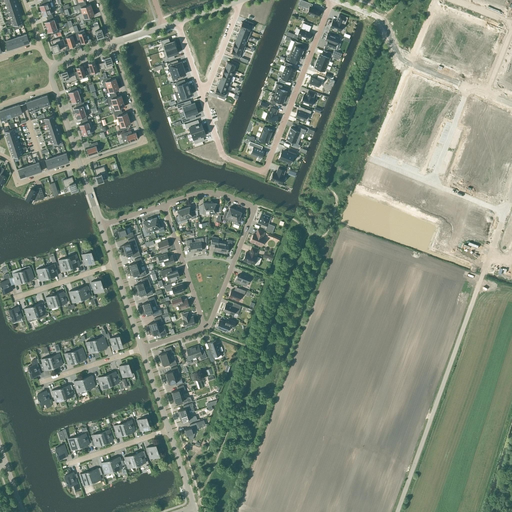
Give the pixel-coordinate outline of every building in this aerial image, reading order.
[(47,0),(45,0),(41,2),(42,4),(39,5),(41,11),(51,7),(50,2),(48,2),(47,0)] [(302,0),(299,0),(298,5),(308,9),(307,13),(310,14),(310,15),(313,16),(313,15),(317,17),(319,10),(311,7),(312,4),(302,0)] [(16,2),(6,5),(7,9),(4,10),(5,12),(8,11),(8,10),(17,7),(16,2)] [(81,10),(82,13),(92,10),(91,7),(90,4),(82,7),(81,4),(78,5),(79,11),(81,10)] [(8,11),(9,15),(6,15),(7,17),(9,16),(10,16),(9,16),(19,12),(17,7),(8,10),(8,11)] [(53,12),(51,7),(41,11),(43,16),(46,15),(47,18),(52,16),(51,13),(53,12)] [(439,9),(436,17),(441,19),(444,11),(439,9)] [(93,12),(92,10),(82,13),(83,16),(82,17),(83,22),(89,20),(88,17),(94,15),(93,12)] [(444,11),(441,19),(446,21),(449,13),(444,11)] [(11,20),(8,21),(5,22),(6,23),(11,22),(11,21),(21,17),(19,12),(9,16),(10,16),(9,16),(11,20)] [(449,13),(446,21),(451,23),(454,15),(449,13)] [(347,17),(339,14),(337,19),(337,21),(332,20),(330,27),(333,28),(332,29),(336,31),(336,29),(340,31),(343,23),(345,23),(347,17)] [(454,15),(451,23),(456,25),(459,17),(454,15)] [(52,16),(47,18),(47,21),(45,22),(46,27),(57,23),(55,19),(55,18),(53,19),(52,16)] [(22,23),(21,17),(11,21),(11,22),(13,26),(22,23)] [(459,17),(456,25),(461,27),(464,19),(459,17)] [(240,27),(251,31),(250,31),(253,23),(247,21),(246,23),(242,22),(240,27)] [(470,21),(466,29),(471,31),(475,23),(470,21)] [(311,25),(303,22),(301,28),(300,28),(297,35),(308,39),(310,32),(307,31),(308,29),(310,25),(311,26),(311,25)] [(57,23),(46,27),(48,32),(51,31),(52,34),(58,32),(57,29),(55,24),(57,24),(57,23)] [(475,23),(471,31),(476,33),(480,25),(475,23)] [(98,25),(94,26),(90,28),(93,35),(96,34),(97,38),(99,37),(101,37),(101,36),(103,36),(102,32),(101,29),(101,28),(100,29),(98,24),(98,25)] [(480,25),(476,33),(481,35),(485,27),(480,25)] [(238,32),(249,36),(251,31),(240,27),(238,32)] [(485,27),(481,35),(486,37),(490,29),(485,27)] [(490,29),(486,37),(491,39),(495,31),(490,29)] [(81,32),(80,30),(75,32),(77,38),(80,37),(80,39),(82,43),(84,42),(86,42),(88,41),(86,37),(86,35),(84,31),(81,32)] [(76,45),(74,41),(74,39),(77,38),(75,32),(69,34),(70,36),(66,37),(67,41),(68,43),(69,47),(71,46),(72,47),(74,46),(73,46),(76,45)] [(236,37),(247,41),(249,36),(238,32),(236,37)] [(338,38),(327,33),(324,40),(327,41),(325,45),(334,49),(335,45),(336,45),(338,38)] [(29,43),(26,34),(21,36),(24,44),(29,43)] [(24,44),(21,36),(16,37),(19,46),(24,44)] [(16,37),(11,39),(14,48),(19,46),(16,37)] [(234,42),(245,47),(245,46),(243,45),(245,41),(247,42),(247,41),(236,37),(235,42),(234,42)] [(59,38),(57,39),(51,41),(51,40),(52,45),(51,45),(52,46),(51,46),(52,48),(54,52),(56,52),(58,51),(60,50),(59,47),(65,45),(63,39),(60,40),(59,38)] [(170,42),(169,38),(160,41),(164,51),(176,47),(174,41),(170,42)] [(14,48),(11,39),(5,41),(8,50),(14,48)] [(304,44),(295,40),(291,50),(302,55),(304,49),(302,48),(304,44)] [(232,47),(243,52),(245,47),(234,42),(232,47)] [(438,50),(435,58),(443,61),(447,50),(440,47),(441,45),(438,43),(435,49),(438,50)] [(178,53),(176,47),(163,51),(165,57),(163,58),(164,62),(175,58),(174,55),(178,53)] [(232,56),(239,59),(242,51),(243,52),(232,47),(230,53),(233,54),(232,56)] [(302,55),(291,50),(288,56),(288,55),(286,60),(296,64),(297,60),(299,60),(302,55)] [(330,58),(319,54),(316,60),(327,65),(330,58)] [(105,62),(101,63),(99,64),(101,69),(104,68),(105,70),(112,68),(113,68),(111,64),(113,63),(112,62),(112,60),(111,60),(110,56),(108,57),(108,56),(106,57),(104,58),(105,62)] [(479,66),(476,74),(482,77),(483,74),(484,74),(486,70),(485,70),(487,65),(483,64),(484,61),(479,59),(477,65),(479,66)] [(183,68),(181,62),(178,63),(177,60),(167,63),(170,72),(183,68)] [(327,65),(316,60),(314,67),(325,72),(327,65)] [(89,67),(90,69),(87,70),(89,76),(95,74),(94,72),(98,71),(96,67),(96,65),(94,61),(92,62),(90,62),(90,63),(88,63),(90,67),(89,67)] [(224,67),(234,71),(233,70),(235,65),(236,66),(237,63),(232,61),(231,63),(227,62),(225,67),(224,67)] [(292,65),(285,62),(284,66),(285,66),(283,72),(293,76),(296,70),(291,68),(292,65)] [(89,76),(87,70),(84,71),(84,69),(83,69),(82,65),(80,66),(78,66),(78,67),(76,67),(77,71),(78,73),(80,79),(89,76)] [(222,72),(232,76),(234,71),(224,67),(222,72)] [(183,78),(182,75),(185,74),(183,68),(170,72),(173,81),(183,78)] [(62,72),(60,72),(62,77),(62,79),(63,79),(63,80),(64,79),(65,84),(66,84),(66,83),(77,80),(74,72),(68,74),(67,70),(65,71),(64,71),(62,72)] [(221,77),(231,81),(232,81),(233,82),(235,77),(232,76),(222,72),(223,72),(221,77)] [(293,76),(283,72),(281,78),(279,77),(278,81),(285,83),(286,80),(291,82),(293,76)] [(325,77),(318,75),(317,78),(310,76),(308,83),(318,87),(321,80),(323,81),(325,77)] [(219,82),(229,86),(231,81),(221,77),(219,82)] [(106,84),(107,87),(117,83),(116,81),(115,78),(109,80),(109,78),(103,80),(104,84),(106,84)] [(184,80),(176,82),(179,92),(190,88),(188,82),(185,83),(184,80)] [(216,87),(227,91),(228,91),(226,91),(228,88),(229,88),(229,86),(219,82),(217,87),(216,87)] [(106,90),(108,96),(114,94),(113,91),(119,89),(118,86),(117,83),(107,87),(108,90),(106,90)] [(282,86),(276,84),(273,90),(276,91),(275,94),(285,97),(287,92),(281,89),(282,86)] [(70,88),(71,91),(68,92),(70,97),(79,94),(77,89),(76,86),(70,88)] [(218,97),(224,99),(227,91),(216,87),(214,92),(219,94),(218,97)] [(179,92),(175,93),(178,102),(189,98),(188,95),(192,94),(190,88),(179,92)] [(314,93),(308,90),(306,95),(303,94),(301,101),(311,105),(314,98),(312,98),(314,93)] [(79,94),(70,97),(72,103),(75,102),(76,104),(81,103),(80,100),(81,100),(80,99),(79,94)] [(112,101),(113,104),(123,101),(122,98),(121,95),(115,97),(114,94),(108,96),(110,101),(112,101)] [(285,97),(275,94),(274,96),(271,95),(269,101),(275,103),(276,101),(283,103),(285,97)] [(47,95),(41,97),(44,106),(45,109),(48,108),(47,105),(50,104),(47,95)] [(41,97),(36,99),(39,107),(44,106),(41,97)] [(39,107),(36,99),(31,100),(34,109),(39,107)] [(34,109),(31,100),(26,102),(29,111),(34,109)] [(196,108),(194,103),(195,102),(190,104),(189,100),(176,104),(178,108),(182,107),(183,112),(196,108)] [(466,106),(464,111),(472,114),(477,102),(471,100),(469,107),(466,106)] [(112,108),(114,113),(120,111),(119,108),(125,106),(124,103),(123,101),(113,104),(114,107),(112,108)] [(477,102),(472,114),(478,117),(477,119),(479,120),(482,113),(479,112),(482,105),(477,102)] [(81,103),(76,104),(76,107),(74,108),(75,114),(86,110),(84,105),(82,105),(81,103)] [(403,103),(401,108),(410,111),(412,106),(403,103)] [(19,104),(14,106),(17,115),(22,113),(19,104)] [(17,115),(14,106),(9,108),(12,117),(17,115)] [(276,110),(270,107),(268,113),(267,112),(264,119),(274,123),(277,116),(274,115),(275,114),(276,110)] [(310,111),(300,107),(299,110),(297,109),(294,117),(303,121),(304,119),(307,120),(310,111)] [(12,117),(9,108),(4,110),(7,118),(12,117)] [(195,118),(194,115),(198,113),(196,108),(183,112),(185,117),(181,119),(182,122),(195,118)] [(401,108),(399,113),(408,117),(410,111),(401,108)] [(86,110),(75,114),(77,119),(80,118),(81,121),(87,119),(86,116),(88,115),(87,115),(86,110)] [(118,118),(119,121),(129,118),(128,115),(127,112),(121,114),(120,111),(114,113),(116,119),(118,118)] [(399,113),(397,118),(406,122),(408,117),(399,113)] [(45,123),(42,124),(40,125),(40,127),(46,125),(46,124),(55,121),(53,115),(44,119),(45,123)] [(434,115),(432,120),(441,123),(443,118),(434,115)] [(129,121),(129,118),(119,121),(120,124),(118,125),(120,131),(125,129),(124,126),(130,124),(129,121)] [(397,118),(395,123),(404,127),(406,122),(397,118)] [(87,119),(81,121),(82,124),(79,125),(81,130),(91,126),(90,127),(88,122),(87,119)] [(198,120),(185,124),(186,128),(189,127),(191,133),(203,129),(201,123),(199,124),(198,120)] [(432,120),(430,125),(439,129),(441,123),(432,120)] [(57,126),(55,121),(46,124),(46,125),(47,129),(57,126)] [(298,128),(292,126),(290,132),(302,137),(304,131),(306,132),(307,128),(300,125),(298,128)] [(430,125),(428,130),(437,134),(439,129),(430,125)] [(57,126),(47,129),(49,133),(46,134),(46,136),(49,135),(49,134),(59,131),(57,126)] [(91,126),(81,130),(83,135),(85,134),(86,137),(92,135),(91,132),(93,132),(93,131),(91,126)] [(272,130),(264,127),(259,139),(267,143),(272,130)] [(14,129),(4,132),(6,137),(15,134),(16,135),(21,133),(21,131),(15,133),(14,129)] [(206,135),(203,129),(191,133),(195,144),(203,141),(202,137),(206,135)] [(393,129),(391,134),(400,137),(402,132),(393,129)] [(428,130),(426,135),(435,139),(437,134),(428,130)] [(50,138),(48,139),(45,140),(45,142),(51,140),(51,139),(60,136),(59,131),(49,134),(49,135),(50,138)] [(123,133),(121,134),(124,143),(128,142),(132,140),(134,140),(138,138),(137,136),(136,134),(136,132),(132,133),(130,134),(129,131),(127,132),(125,132),(123,133)] [(471,131),(469,137),(477,140),(479,134),(471,131)] [(302,137),(290,132),(287,138),(294,140),(292,144),(300,147),(301,143),(299,143),(302,137)] [(17,139),(16,135),(15,134),(6,137),(7,142),(17,139)] [(391,134),(389,139),(398,142),(400,137),(391,134)] [(62,141),(60,136),(51,139),(51,140),(52,145),(62,141)] [(469,137),(467,142),(475,145),(477,140),(469,137)] [(19,143),(17,139),(7,142),(9,147),(19,144),(19,145),(22,144),(21,142),(19,143)] [(389,139),(387,144),(396,147),(398,142),(389,139)] [(264,151),(261,149),(262,146),(250,141),(248,145),(253,147),(250,154),(261,159),(264,151)] [(424,141),(422,146),(431,149),(433,144),(424,141)] [(99,147),(97,142),(91,144),(92,147),(86,149),(87,151),(87,153),(88,155),(92,154),(94,153),(98,152),(97,148),(99,147)] [(467,142),(465,147),(474,150),(475,145),(467,142)] [(20,148),(19,145),(19,144),(9,147),(11,153),(21,149),(21,150),(27,148),(26,146),(20,148)] [(387,144),(385,149),(394,153),(396,147),(387,144)] [(422,146),(420,151),(429,154),(431,149),(422,146)] [(465,147),(463,152),(472,155),(474,150),(465,147)] [(282,149),(277,160),(290,164),(294,154),(295,155),(297,151),(289,148),(288,151),(282,149)] [(22,155),(21,150),(21,149),(11,153),(13,158),(22,155)] [(420,151),(418,156),(427,159),(429,154),(420,151)] [(69,161),(66,153),(61,154),(64,163),(69,161)] [(61,154),(56,156),(58,165),(64,163),(61,154)] [(56,156),(50,158),(53,167),(58,165),(56,156)] [(418,156),(416,161),(425,164),(427,159),(418,156)] [(461,157),(460,162),(468,165),(470,160),(461,157)] [(53,167),(50,158),(45,160),(48,168),(53,167)] [(32,161),(33,164),(36,172),(41,171),(38,162),(36,163),(35,161),(32,161)] [(460,162),(458,167),(466,170),(468,165),(460,162)] [(36,172),(33,164),(28,165),(31,174),(36,172)] [(28,165),(23,167),(26,176),(31,174),(28,165)] [(104,166),(100,167),(94,169),(96,175),(95,175),(95,176),(95,177),(96,178),(97,183),(98,182),(98,183),(102,181),(103,181),(101,175),(106,173),(104,166)] [(26,176),(23,167),(18,169),(21,178),(26,176)] [(458,167),(456,172),(464,175),(466,170),(458,167)] [(285,170),(278,168),(276,173),(273,172),(272,174),(270,178),(271,178),(270,180),(281,184),(284,177),(283,176),(285,170)] [(456,172),(454,177),(463,180),(464,175),(456,172)] [(72,177),(68,178),(62,180),(65,187),(69,186),(71,191),(72,191),(76,190),(77,189),(76,185),(75,183),(75,182),(74,182),(72,176),(72,177)] [(31,189),(28,194),(26,198),(31,200),(32,199),(35,200),(35,201),(44,198),(44,197),(41,187),(37,189),(38,191),(36,191),(31,189)] [(203,213),(209,213),(209,202),(205,202),(205,203),(203,203),(203,206),(199,206),(200,214),(203,214),(203,213)] [(210,202),(209,202),(209,213),(216,213),(216,212),(219,212),(219,206),(216,206),(216,203),(214,203),(214,202),(210,202)] [(189,206),(183,208),(186,218),(190,217),(191,219),(197,218),(194,210),(191,211),(189,206)] [(228,218),(232,219),(235,210),(230,207),(227,213),(225,212),(222,219),(227,221),(228,218)] [(183,219),(186,218),(183,208),(177,210),(179,215),(175,217),(178,224),(183,222),(183,219)] [(241,212),(235,210),(232,219),(235,221),(234,224),(239,226),(242,219),(239,217),(241,212)] [(268,224),(270,217),(261,213),(258,223),(266,226),(265,230),(272,232),(274,226),(268,224)] [(152,217),(149,218),(153,230),(157,228),(159,232),(160,231),(161,232),(165,231),(161,221),(158,222),(156,217),(153,218),(152,217)] [(149,231),(153,230),(149,218),(146,219),(147,220),(143,222),(146,229),(142,230),(144,236),(149,235),(149,231)] [(119,236),(119,237),(126,234),(127,238),(133,235),(132,232),(128,233),(126,228),(121,229),(121,227),(120,227),(121,228),(117,229),(119,236)] [(250,241),(262,246),(265,238),(262,237),(264,232),(258,229),(256,234),(253,233),(250,241)] [(220,252),(222,242),(218,241),(219,238),(212,236),(211,244),(215,245),(213,250),(220,252)] [(120,246),(122,251),(134,247),(133,244),(136,242),(134,238),(128,240),(129,243),(122,245),(123,246),(120,246)] [(195,242),(196,251),(202,250),(201,244),(204,244),(203,238),(200,238),(200,241),(195,242)] [(196,251),(195,242),(192,243),(191,239),(186,240),(187,246),(190,246),(191,252),(196,251)] [(222,242),(220,252),(227,253),(228,247),(231,248),(232,240),(227,239),(226,242),(222,242)] [(158,243),(160,250),(169,247),(167,240),(158,243)] [(135,250),(134,247),(122,251),(124,256),(126,255),(126,256),(133,254),(134,257),(140,255),(138,250),(135,250)] [(243,260),(247,261),(247,263),(249,264),(250,263),(254,264),(257,256),(255,256),(258,250),(252,247),(249,254),(246,252),(243,260)] [(82,254),(86,266),(86,265),(94,262),(91,252),(82,254)] [(67,257),(71,267),(79,265),(79,266),(75,254),(75,255),(67,257)] [(164,261),(165,265),(175,262),(172,255),(166,257),(164,254),(158,256),(160,263),(164,261)] [(71,267),(67,257),(59,260),(59,259),(58,259),(62,271),(63,271),(62,270),(71,267)] [(127,266),(128,271),(141,267),(140,264),(142,262),(141,257),(134,259),(135,262),(129,265),(127,266)] [(45,267),(49,277),(57,274),(57,275),(53,263),(53,264),(45,267)] [(21,268),(25,281),(33,278),(33,279),(34,279),(29,265),(21,268)] [(49,277),(45,267),(37,270),(37,269),(36,269),(40,281),(41,281),(40,280),(49,277)] [(142,270),(141,267),(128,271),(130,276),(132,275),(133,276),(139,274),(140,277),(147,275),(145,270),(142,270)] [(25,281),(21,268),(20,268),(21,271),(13,273),(13,272),(13,273),(17,284),(17,283),(25,281)] [(177,270),(172,272),(171,268),(161,271),(162,276),(167,275),(168,281),(179,277),(177,270)] [(241,272),(240,276),(237,275),(235,281),(246,286),(248,280),(250,280),(252,276),(241,272)] [(10,278),(8,273),(3,275),(4,279),(0,280),(0,284),(3,293),(13,290),(9,278),(10,278)] [(135,291),(146,287),(150,285),(147,277),(141,279),(142,282),(135,284),(136,285),(133,286),(135,291)] [(100,279),(92,282),(91,281),(95,294),(96,294),(95,293),(104,290),(100,279)] [(177,293),(178,294),(181,293),(181,292),(181,291),(184,290),(182,284),(172,287),(171,283),(164,285),(166,291),(172,289),(174,294),(177,293)] [(78,289),(81,299),(89,296),(90,297),(86,285),(86,286),(78,289)] [(146,287),(135,291),(137,295),(139,295),(146,293),(147,296),(153,294),(152,290),(147,290),(146,287)] [(240,288),(238,292),(231,289),(228,297),(238,301),(241,294),(244,295),(245,291),(240,288)] [(81,299),(78,289),(70,292),(69,291),(73,303),(73,302),(81,299)] [(55,295),(58,305),(66,302),(66,303),(67,303),(63,291),(62,291),(63,292),(55,295)] [(58,305),(55,295),(46,297),(46,296),(50,308),(50,307),(58,305)] [(142,310),(152,307),(157,305),(154,296),(147,298),(149,302),(142,304),(142,305),(140,305),(142,310)] [(187,298),(182,300),(181,297),(171,300),(173,306),(178,305),(179,310),(189,306),(187,298)] [(41,303),(33,306),(37,316),(38,319),(46,316),(41,302),(41,303)] [(233,315),(234,312),(238,314),(241,306),(234,303),(232,306),(226,304),(223,311),(226,312),(226,313),(229,314),(230,313),(233,315)] [(17,306),(17,307),(9,310),(13,323),(22,320),(22,321),(17,306)] [(28,319),(36,316),(33,306),(25,309),(25,308),(24,308),(28,320),(29,320),(28,319)] [(152,307),(142,310),(143,315),(145,314),(146,315),(152,313),(153,316),(160,314),(158,309),(153,310),(152,307)] [(185,327),(195,324),(193,317),(190,317),(188,312),(182,314),(184,320),(183,320),(185,327)] [(148,330),(159,326),(158,323),(162,321),(160,316),(154,318),(155,321),(149,324),(147,325),(148,330)] [(233,328),(235,322),(227,319),(226,322),(219,320),(217,327),(228,331),(229,326),(233,328)] [(161,326),(159,326),(148,330),(150,335),(152,334),(152,335),(159,333),(160,336),(166,334),(164,328),(162,329),(161,326)] [(95,339),(98,349),(106,347),(107,348),(103,336),(103,337),(95,339)] [(114,348),(122,346),(119,336),(110,338),(110,337),(110,338),(114,349),(114,348)] [(98,349),(95,339),(87,342),(86,341),(90,353),(90,352),(98,349)] [(218,343),(216,344),(215,340),(208,343),(211,351),(207,352),(210,362),(215,360),(214,356),(221,354),(218,343)] [(198,345),(192,347),(196,357),(199,356),(200,360),(206,357),(204,351),(201,352),(198,345)] [(73,351),(77,361),(85,358),(85,359),(82,347),(81,347),(81,348),(73,351)] [(160,360),(171,356),(170,353),(172,352),(171,347),(164,349),(165,352),(158,354),(160,360)] [(192,358),(196,357),(192,347),(187,349),(189,356),(185,357),(188,364),(194,362),(192,358)] [(77,361),(73,351),(65,353),(68,365),(69,364),(68,364),(77,361)] [(50,356),(53,366),(62,364),(62,365),(58,353),(58,354),(50,356)] [(53,366),(50,356),(42,359),(42,358),(41,358),(45,370),(46,370),(45,369),(53,366)] [(171,356),(160,360),(162,365),(169,363),(170,366),(176,364),(175,359),(172,359),(171,356)] [(28,366),(31,376),(40,373),(40,374),(35,358),(34,358),(35,359),(32,360),(33,364),(28,366)] [(119,365),(123,377),(123,376),(131,373),(128,363),(120,366),(119,365)] [(166,379),(177,375),(175,370),(178,369),(177,366),(171,368),(172,371),(165,373),(166,379)] [(213,372),(210,367),(204,369),(207,375),(213,372)] [(107,375),(110,385),(118,382),(118,383),(119,383),(115,371),(114,371),(115,372),(107,375)] [(83,378),(86,389),(94,386),(94,387),(95,387),(91,375),(90,375),(91,376),(83,378)] [(110,385),(107,375),(98,377),(102,389),(102,388),(110,385)] [(177,375),(166,379),(168,384),(175,382),(176,385),(183,383),(182,379),(179,380),(177,375)] [(86,389),(83,378),(74,381),(74,380),(78,392),(78,391),(81,390),(81,393),(87,391),(86,389)] [(61,388),(64,398),(72,395),(72,396),(73,396),(69,384),(68,384),(69,385),(61,388)] [(173,398),(183,394),(182,391),(185,389),(183,385),(177,387),(178,390),(171,392),(173,398)] [(64,398),(61,388),(52,391),(52,390),(56,402),(56,401),(64,398)] [(51,406),(45,390),(45,391),(37,394),(40,404),(46,402),(47,406),(50,405),(50,406),(51,406)] [(183,394),(173,398),(175,403),(182,401),(183,404),(192,401),(190,397),(185,397),(183,394)] [(179,416),(190,413),(194,411),(192,405),(193,405),(192,402),(183,405),(184,408),(177,411),(179,416)] [(190,413),(179,416),(181,422),(188,419),(189,422),(197,420),(196,415),(191,416),(190,413)] [(141,430),(149,427),(146,417),(138,420),(137,419),(141,431),(141,430)] [(123,423),(126,433),(134,430),(134,431),(135,431),(131,419),(130,419),(131,420),(123,423)] [(203,420),(190,424),(190,427),(183,430),(184,430),(186,437),(192,439),(192,440),(195,434),(193,429),(203,426),(205,425),(204,422),(203,420)] [(126,433),(123,423),(114,426),(114,425),(118,437),(118,436),(126,433)] [(109,430),(101,432),(104,442),(112,440),(112,441),(113,440),(109,429),(108,429),(109,430)] [(85,433),(77,436),(80,446),(88,443),(88,444),(89,444),(85,432),(84,432),(85,433)] [(96,445),(104,442),(101,432),(92,435),(92,434),(96,446),(96,445)] [(72,449),(80,446),(77,436),(68,439),(68,438),(72,450),(72,449)] [(67,456),(63,444),(63,445),(55,448),(58,458),(67,455),(67,456)] [(159,455),(155,445),(147,448),(147,447),(146,447),(150,459),(151,459),(150,458),(159,455)] [(141,452),(133,454),(136,464),(145,462),(145,463),(141,451),(141,452)] [(128,467),(136,464),(133,454),(125,457),(125,456),(124,456),(128,468),(129,468),(128,467)] [(118,457),(110,460),(113,470),(121,467),(122,468),(118,456),(118,457)] [(105,473),(113,470),(110,460),(102,463),(101,462),(105,474),(105,473)] [(97,469),(88,471),(92,481),(100,479),(100,480),(101,480),(97,468),(96,468),(97,469)] [(73,472),(64,475),(68,485),(73,484),(75,490),(80,489),(77,482),(76,482),(73,471),(72,472),(73,472)] [(84,484),(92,481),(88,471),(80,474),(80,473),(80,474),(78,475),(79,478),(81,477),(84,485),(84,484)]
